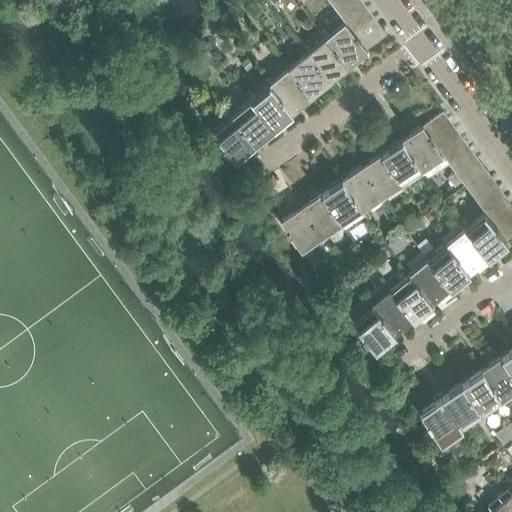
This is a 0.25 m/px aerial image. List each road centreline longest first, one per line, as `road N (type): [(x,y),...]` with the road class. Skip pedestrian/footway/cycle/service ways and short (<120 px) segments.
road 1 (residential): [(266,161),(422,43)]
road 2 (residential): [(511,166),(422,43)]
road 3 (residential): [(403,351),(511,274)]
